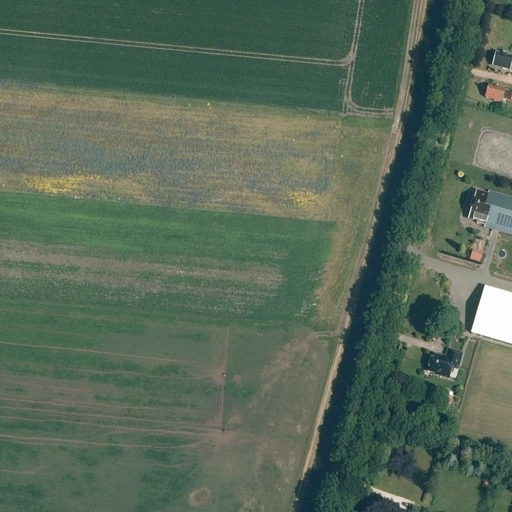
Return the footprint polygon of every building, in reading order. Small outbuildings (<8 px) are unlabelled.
[(496,54),(493,67),(510,71),(510,69),(511,69),(511,57),(506,56),(506,57),(496,54)] [(488,86),(485,99),(501,103),(502,101),(511,103),(511,92),(504,91),(505,89),(498,88),(498,89),(488,86)] [(476,193),(468,220),(477,223),(476,225),(484,227),(484,228),(511,236),(511,199),(489,193),(488,196),(476,193)] [(470,260),(481,263),(484,254),(473,250),(470,260)] [(511,296),(484,289),(471,335),(511,346),(511,296)] [(439,376),(439,377),(449,380),(452,368),(458,370),(462,354),(448,350),(445,359),(435,356),(433,360),(431,359),(427,373),(439,376)] [(453,398),(442,394),(439,403),(450,406),(453,398)]
